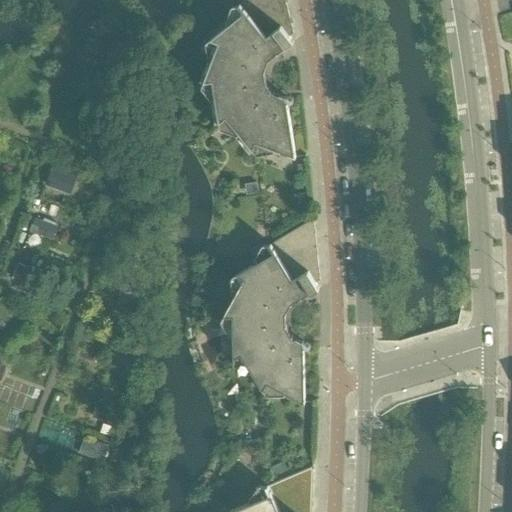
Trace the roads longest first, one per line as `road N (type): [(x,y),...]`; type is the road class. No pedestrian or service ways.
road 1 (tertiary): [(330,0),(361,245),(365,382)]
road 2 (unclassified): [(445,0),(473,234),(476,314),(466,352)]
road 3 (tertiary): [(489,343),(484,226),(455,0)]
road 4 (tertiary): [(483,511),(489,343)]
road 5 (tertiary): [(365,382),(361,511)]
